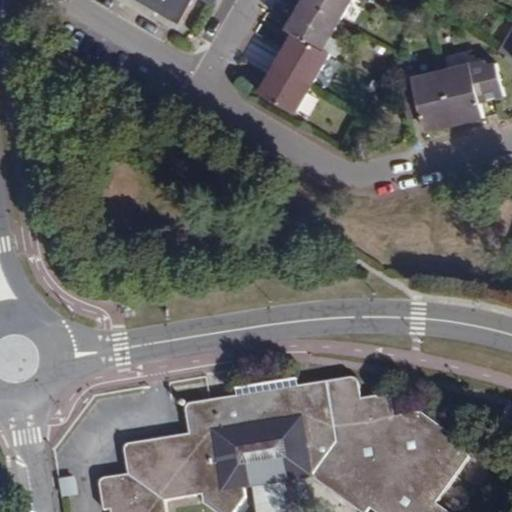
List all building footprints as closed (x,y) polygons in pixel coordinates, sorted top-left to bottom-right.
[(183,0),(145,0),(174,17),(183,0)] [(340,20),(305,0),(303,0),(293,19),(300,24),(295,33),(302,37),(323,50),(333,32),(340,20)] [(305,0),(340,20),(351,0),(305,0)] [(287,29),(293,32),(295,33),(300,24),(293,19),(287,29)] [(511,24),(498,48),(511,56),(511,24)] [(295,33),(293,32),(289,40),(297,45),(302,37),(295,33)] [(347,40),(333,32),(323,50),(330,54),(337,58),(347,40)] [(276,62),(312,84),(330,54),(323,50),(302,37),(297,45),(289,40),(276,62)] [(485,58),(440,69),(453,122),(482,115),(478,98),(476,90),(492,86),(494,94),(504,92),(496,57),(485,60),(485,58)] [(312,84),(276,62),(263,84),(271,89),(266,98),(294,114),(312,84)] [(453,122),(440,69),(396,80),(404,109),(419,105),(421,112),(425,129),(453,122)] [(271,89),(263,84),(258,93),(266,98),(271,89)] [(478,98),(494,94),(492,86),(476,90),(478,98)] [(421,112),(419,105),(404,109),(405,116),(421,112)] [(163,511),(161,503),(207,495),(201,503),(214,511),(231,511),(236,505),(235,496),(244,494),(275,490),(304,485),(335,503),(345,509),(349,511),(452,511),(439,504),(472,448),(422,416),(395,420),(391,403),(385,399),(381,398),(361,402),(356,385),(354,383),(349,381),(298,389),(296,381),(236,390),(237,399),(193,406),(188,408),(185,415),(188,437),(129,446),(122,453),(127,477),(103,482),(100,487),(99,492),(102,511),(163,511)] [(244,494),(247,511),(278,511),(275,490),(244,494)]
